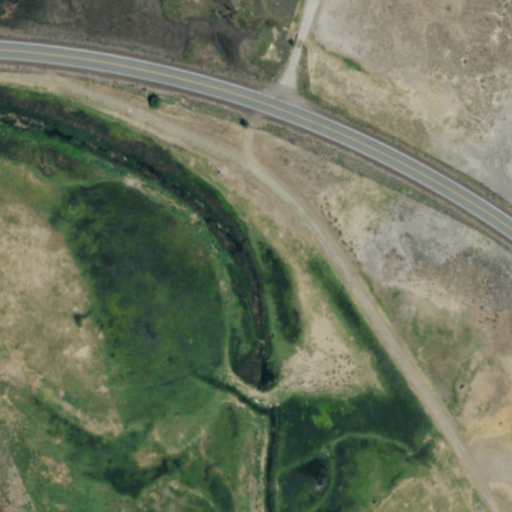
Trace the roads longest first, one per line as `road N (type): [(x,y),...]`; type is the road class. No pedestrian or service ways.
road 1 (secondary): [(0,45),(107,58),(270,101),(413,166),(511,227)]
road 2 (residential): [(493,511),(385,333),(247,159),(253,95)]
road 3 (residential): [(176,124),(270,101),(309,0)]
